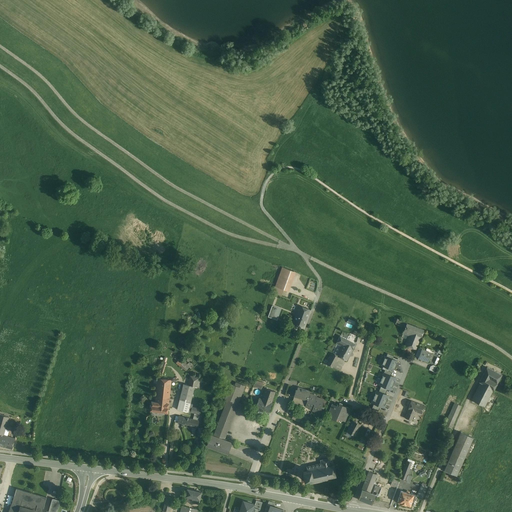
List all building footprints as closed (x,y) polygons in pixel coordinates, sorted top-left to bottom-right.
[(294,271),(282,267),(276,287),(284,290),(287,291),(294,271)] [(284,290),(276,287),(273,296),(275,297),(278,298),(280,299),(284,290)] [(269,313),(272,314),(278,298),(275,297),(269,313)] [(280,299),(278,298),(272,314),(271,317),(277,320),(284,300),(280,299)] [(310,310),(298,306),(292,324),(304,328),(310,310)] [(407,323),(397,318),(395,323),(405,327),(407,323)] [(424,330),(407,323),(405,327),(403,333),(402,336),(402,337),(405,338),(406,338),(407,335),(408,335),(410,332),(421,336),(424,330)] [(421,336),(410,332),(408,335),(405,345),(416,350),(421,336)] [(355,344),(340,336),(336,343),(342,346),(337,355),(339,356),(338,356),(346,361),(353,349),(352,349),(355,344)] [(431,353),(422,349),(418,357),(428,361),(431,353)] [(337,355),(333,353),(327,365),(332,368),(338,356),(339,356),(337,355)] [(385,356),(383,360),(396,366),(397,363),(396,360),(393,359),(394,356),(387,354),(386,356),(385,356)] [(179,359),(176,362),(186,370),(188,368),(186,366),(184,364),(179,359)] [(396,366),(383,360),(381,366),(383,367),(382,369),(389,372),(390,369),(394,371),(396,366)] [(487,367),(479,382),(480,383),(494,390),(502,375),(487,367)] [(199,378),(190,376),(188,385),(197,387),(199,379),(199,378)] [(171,380),(158,378),(155,402),(168,403),(171,380)] [(236,382),(235,385),(230,383),(230,384),(225,398),(224,398),(227,399),(238,403),(245,385),(235,382),(236,382)] [(188,385),(183,383),(177,409),(190,412),(192,406),(197,387),(188,385)] [(494,390),(480,383),(471,400),(485,407),(486,406),(485,405),(493,391),(494,391),(494,390)] [(301,389),(298,388),(297,387),(295,396),(307,400),(309,394),(310,391),(309,391),(309,392),(300,390),(301,389)] [(265,388),(261,399),(259,398),(255,407),(268,412),(271,402),(275,391),(265,388)] [(317,396),(309,394),(307,400),(295,396),(294,399),(293,402),(298,404),(305,406),(312,408),(312,410),(320,412),(319,412),(320,412),(322,405),(324,400),(316,398),(317,396)] [(227,399),(213,436),(211,435),(211,434),(206,446),(207,446),(207,445),(227,453),(227,454),(228,454),(232,442),(231,442),(224,440),(238,403),(227,399)] [(424,405),(411,400),(408,408),(409,408),(415,411),(421,413),(424,405)] [(155,402),(151,401),(151,405),(150,405),(150,407),(151,407),(150,410),(167,412),(168,403),(155,402)] [(461,406),(454,403),(451,411),(458,413),(461,406)] [(338,406),(332,404),(326,417),(336,420),(337,418),(345,421),(350,409),(339,404),(338,406)] [(201,409),(192,406),(190,412),(194,413),(199,414),(201,409)] [(415,411),(409,408),(405,418),(411,420),(415,411)] [(458,413),(451,411),(445,425),(451,428),(458,413)] [(295,412),(293,418),(300,422),(303,416),(295,412)] [(9,417),(0,414),(0,425),(2,426),(0,431),(0,434),(4,435),(9,417)] [(193,419),(179,416),(178,422),(182,423),(181,425),(184,426),(184,424),(196,426),(198,420),(193,419)] [(353,420),(347,432),(354,436),(360,424),(353,420)] [(460,432),(449,458),(461,463),(473,437),(460,432)] [(15,439),(7,436),(4,447),(12,449),(15,439)] [(361,459),(354,456),(353,458),(352,458),(350,463),(351,464),(351,465),(354,465),(354,466),(353,466),(357,466),(356,467),(359,467),(360,467),(363,458),(361,457),(361,458),(361,459)] [(461,463),(449,458),(444,470),(456,475),(461,463)] [(321,464),(307,467),(307,466),(306,466),(307,471),(303,472),(304,479),(309,478),(310,483),(327,479),(327,480),(328,480),(327,478),(335,476),(333,466),(330,466),(328,459),(321,460),(321,464)] [(408,471),(404,469),(400,478),(405,480),(407,475),(408,471)] [(361,489),(369,492),(372,484),(376,474),(369,471),(361,489)] [(400,479),(393,477),(390,485),(397,487),(400,479)] [(428,486),(422,484),(417,496),(423,498),(428,486)] [(374,485),(372,493),(375,494),(378,496),(381,488),(374,485)] [(41,511),(46,497),(16,488),(9,511),(41,511)] [(201,492),(187,489),(185,496),(187,497),(186,501),(198,504),(201,492)] [(369,492),(361,489),(358,499),(371,504),(375,494),(372,493),(369,492)] [(415,495),(401,491),(398,502),(399,502),(401,504),(404,505),(406,504),(410,505),(410,504),(412,505),(415,495)] [(168,511),(172,498),(166,496),(163,511),(167,511),(168,511)] [(52,499),(49,511),(47,511),(46,511),(56,511),(60,501),(52,499)] [(254,504),(243,501),(240,510),(238,509),(237,511),(251,511),(253,510),(252,509),(254,504)]
